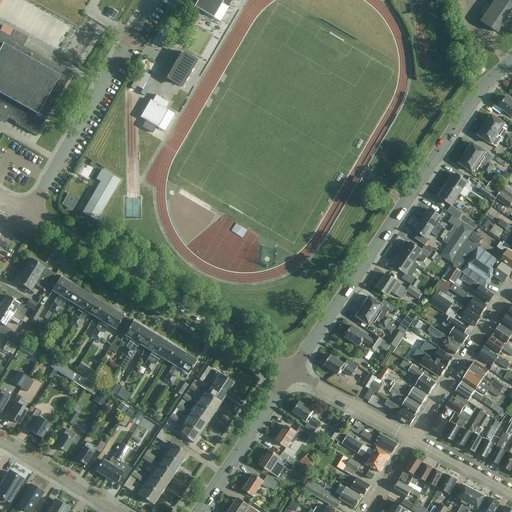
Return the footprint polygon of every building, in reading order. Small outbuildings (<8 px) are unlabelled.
[(198,0),(194,7),(213,18),(222,4),(228,7),(232,0),(198,0)] [(511,0),(496,0),(481,22),(498,33),(511,12),(511,0)] [(114,17),(117,12),(111,9),(108,14),(114,17)] [(0,121),(1,123),(3,118),(5,116),(16,122),(15,124),(35,135),(41,126),(42,127),(54,106),(57,108),(61,101),(58,99),(73,73),(61,66),(61,68),(24,47),(29,38),(15,30),(11,37),(0,30),(0,121)] [(168,79),(182,87),(197,61),(183,53),(168,79)] [(137,87),(142,90),(150,76),(145,73),(137,87)] [(169,103),(156,96),(153,102),(151,100),(140,118),(158,128),(168,110),(166,109),(169,103)] [(501,106),(500,107),(511,117),(511,101),(508,98),(504,102),(503,100),(499,105),(501,106)] [(507,136),(505,135),(510,128),(492,116),(485,126),(511,143),(511,138),(507,135),(507,136)] [(509,148),(511,144),(511,143),(485,126),(478,136),(496,148),(500,142),(502,143),(509,148)] [(488,163),(484,160),(485,158),(483,157),(486,153),(473,144),(466,154),(481,164),(491,171),(494,166),(488,162),(488,163)] [(491,171),(481,164),(466,154),(459,164),(473,173),(476,169),(477,170),(479,168),(483,170),(482,171),(488,175),(491,171)] [(97,221),(120,180),(102,170),(97,179),(101,182),(83,213),(97,221)] [(501,176),(507,180),(511,175),(505,171),(501,176)] [(446,184),(460,194),(468,183),(457,175),(454,179),(451,177),(446,184)] [(474,189),(494,202),(497,196),(483,187),(484,187),(478,183),(474,189)] [(486,188),(497,195),(501,190),(490,183),(486,188)] [(452,206),(460,194),(446,184),(440,192),(443,194),(440,198),(452,206)] [(501,191),(511,198),(511,190),(505,186),(501,191)] [(67,204),(77,211),(85,198),(75,192),(67,204)] [(511,204),(511,199),(501,192),(496,199),(510,208),(511,204)] [(447,213),(452,216),(462,223),(474,231),(479,225),(452,206),(447,213)] [(424,220),(436,229),(439,224),(437,223),(441,217),(430,210),(429,212),(428,211),(425,215),(427,215),(424,220)] [(448,222),(458,229),(462,223),(452,216),(448,222)] [(511,229),(511,226),(497,217),(494,221),(507,230),(506,230),(509,232),(507,234),(509,236),(511,234),(511,235),(511,229)] [(481,224),(487,229),(491,223),(485,219),(481,224)] [(416,231),(420,234),(427,239),(431,233),(438,237),(439,236),(443,240),(446,236),(441,232),(436,229),(424,220),(420,226),(418,225),(416,229),(417,230),(416,231)] [(500,261),(479,247),(469,240),(474,231),(462,223),(458,229),(440,256),(454,265),(453,267),(462,272),(461,273),(485,288),(494,276),(504,283),(511,271),(511,268),(500,261)] [(247,231),(236,224),(231,231),(243,238),(247,231)] [(501,238),(508,243),(511,245),(510,247),(507,245),(511,249),(511,235),(511,234),(509,236),(507,234),(509,232),(506,230),(501,238)] [(469,240),(478,246),(483,239),(474,233),(469,240)] [(429,240),(427,239),(420,234),(416,240),(425,246),(429,240)] [(511,249),(507,245),(504,242),(503,244),(501,242),(497,248),(503,252),(505,249),(507,251),(500,261),(511,268),(511,249)] [(421,250),(411,243),(408,247),(405,245),(400,253),(414,263),(417,258),(424,263),(428,256),(434,260),(438,254),(425,245),(425,247),(424,246),(421,250)] [(419,266),(414,263),(400,253),(395,261),(398,263),(395,267),(405,274),(406,275),(407,273),(412,276),(419,266)] [(45,283),(49,286),(56,274),(45,267),(38,263),(38,261),(34,259),(33,260),(31,259),(25,271),(45,283)] [(454,284),(461,273),(462,272),(453,267),(445,278),(454,284)] [(45,283),(25,271),(21,277),(20,276),(17,280),(18,281),(18,283),(31,291),(35,284),(42,288),(41,289),(46,292),(49,286),(45,283)] [(416,279),(412,276),(407,273),(406,275),(405,274),(402,278),(411,285),(412,285),(416,279)] [(494,296),(495,295),(462,273),(459,278),(478,291),(476,294),(490,303),(491,300),(493,300),(494,298),(494,296)] [(408,290),(397,283),(398,282),(387,275),(381,283),(380,282),(378,285),(379,287),(378,289),(389,296),(391,292),(402,300),(408,292),(419,299),(423,292),(416,288),(412,285),(411,285),(408,290)] [(54,312),(61,300),(72,282),(62,276),(52,291),(59,295),(50,310),(54,312)] [(444,277),(436,288),(446,295),(450,290),(454,284),(444,277)] [(416,288),(420,282),(416,279),(412,285),(416,288)] [(74,304),(83,289),(72,282),(61,300),(54,312),(58,315),(67,300),(74,304)] [(487,307),(454,284),(450,290),(462,298),(463,296),(472,302),(468,307),(481,316),(484,312),(486,311),(486,308),(487,307)] [(83,313),(94,295),(83,289),(74,304),(80,308),(78,310),(83,313)] [(454,301),(438,290),(430,304),(446,314),(454,301)] [(94,317),(104,302),(94,295),(83,313),(80,318),(75,325),(79,328),(88,313),(94,317)] [(26,323),(29,319),(16,311),(21,304),(7,296),(0,308),(23,321),(26,323)] [(370,297),(364,307),(389,324),(392,320),(386,316),(390,310),(392,312),(395,308),(385,301),(382,305),(370,297)] [(38,304),(30,299),(25,305),(34,311),(38,304)] [(96,340),(104,326),(115,308),(104,302),(94,317),(101,321),(92,335),(93,335),(91,337),(96,340)] [(30,318),(35,321),(44,308),(39,304),(30,318)] [(364,307),(357,317),(370,326),(373,322),(375,323),(376,321),(381,324),(379,327),(385,331),(390,324),(389,324),(364,307)] [(481,318),(465,307),(463,310),(461,308),(456,315),(475,327),(481,318)] [(23,321),(0,308),(0,332),(18,344),(22,337),(12,331),(13,331),(7,327),(11,320),(21,326),(23,321)] [(116,330),(125,315),(115,308),(104,326),(96,340),(100,342),(109,326),(116,330)] [(445,314),(440,320),(444,323),(449,316),(445,314)] [(511,316),(508,314),(505,318),(503,319),(503,322),(502,323),(511,330),(511,316)] [(75,325),(80,318),(75,315),(71,322),(75,325)] [(454,330),(450,336),(463,345),(469,336),(465,334),(468,329),(449,316),(444,323),(443,325),(450,330),(451,328),(454,330)] [(407,317),(398,330),(405,334),(413,321),(407,317)] [(423,323),(416,319),(412,326),(418,331),(423,323)] [(134,345),(145,327),(134,320),(124,336),(131,340),(129,342),(134,345)] [(396,348),(404,335),(395,329),(389,324),(387,329),(391,332),(393,337),(389,343),(396,348)] [(511,332),(500,325),(493,335),(507,344),(511,339),(511,332)] [(455,356),(457,353),(458,352),(459,350),(461,346),(432,326),(428,331),(445,343),(442,347),(455,356)] [(146,349),(155,333),(145,327),(134,345),(138,347),(140,345),(146,349)] [(374,341),(353,327),(350,331),(349,330),(345,335),(347,336),(346,337),(359,347),(363,341),(370,346),(370,347),(376,351),(379,347),(387,352),(388,350),(391,346),(377,337),(374,341)] [(155,358),(166,340),(155,333),(146,349),(152,352),(151,355),(155,358)] [(122,341),(116,337),(108,349),(114,353),(122,341)] [(511,349),(492,337),(486,346),(499,355),(503,350),(511,355),(511,349)] [(152,362),(147,369),(146,371),(151,374),(161,358),(167,361),(176,346),(166,340),(155,358),(152,362)] [(10,353),(13,355),(17,347),(8,342),(3,349),(10,353)] [(168,384),(176,370),(187,352),(176,346),(167,361),(173,365),(163,381),(168,384)] [(127,357),(131,349),(126,347),(122,354),(123,354),(122,356),(125,358),(126,356),(127,357)] [(33,353),(39,358),(43,352),(36,348),(33,353)] [(420,364),(440,378),(448,367),(451,363),(450,363),(453,358),(440,350),(436,355),(426,348),(423,352),(427,355),(420,364)] [(498,357),(485,348),(479,357),(492,366),(496,361),(507,369),(510,364),(499,356),(498,357)] [(188,374),(198,359),(187,352),(176,370),(168,384),(172,386),(182,370),(188,374)] [(119,368),(124,371),(132,360),(130,359),(127,357),(126,356),(125,358),(119,368)] [(347,366),(345,365),(332,356),(325,366),(338,375),(342,370),(352,377),(359,367),(350,361),(347,366)] [(436,384),(423,375),(424,373),(404,360),(400,366),(419,378),(420,377),(421,378),(416,386),(429,395),(436,384)] [(57,372),(61,366),(54,361),(50,367),(54,370),(50,375),(54,377),(57,372)] [(76,371),(89,379),(94,372),(81,363),(76,371)] [(475,363),(469,371),(485,382),(486,382),(491,386),(501,393),(506,386),(495,379),(493,382),(485,376),(489,372),(475,363)] [(198,375),(204,379),(211,369),(205,365),(198,375)] [(61,366),(57,372),(87,391),(91,385),(61,366)] [(378,379),(382,382),(389,370),(385,368),(378,379)] [(21,388),(28,378),(28,377),(18,371),(11,382),(21,388)] [(501,393),(491,386),(486,382),(485,382),(469,371),(463,381),(485,395),(488,391),(498,398),(501,393)] [(212,383),(227,393),(234,383),(232,382),(233,381),(229,378),(228,380),(216,372),(212,379),(214,380),(212,383)] [(369,389),(370,389),(376,378),(370,374),(363,386),(369,389)] [(92,379),(103,386),(105,384),(96,378),(97,378),(94,376),(92,379)] [(28,378),(21,388),(27,392),(34,382),(28,378)] [(376,378),(370,389),(378,394),(383,386),(381,384),(382,382),(378,379),(376,378)] [(409,392),(392,380),(389,385),(393,388),(393,387),(400,392),(422,406),(424,402),(426,402),(427,400),(427,398),(428,397),(415,388),(410,395),(408,394),(409,392)] [(174,391),(181,395),(188,386),(181,381),(174,391)] [(108,390),(117,396),(122,388),(113,382),(108,390)] [(201,390),(192,383),(189,388),(198,394),(201,390)] [(220,403),(227,393),(212,383),(205,393),(206,393),(205,394),(220,404),(221,403),(220,403)] [(483,397),(462,383),(456,392),(469,401),(473,396),(480,401),(480,400),(483,397)] [(91,385),(87,391),(94,395),(98,389),(91,385)] [(422,406),(400,392),(393,387),(393,388),(390,392),(404,400),(405,398),(407,400),(403,407),(416,415),(417,414),(419,413),(420,411),(420,410),(422,406)] [(375,392),(370,389),(364,398),(370,402),(375,392)] [(11,397),(3,391),(0,395),(0,394),(0,412),(1,413),(9,400),(11,397)] [(100,392),(94,401),(102,407),(108,397),(100,392)] [(194,400),(186,394),(183,398),(191,404),(194,400)] [(217,408),(220,404),(205,394),(199,403),(214,413),(215,412),(216,413),(218,409),(217,408)] [(459,414),(467,420),(469,421),(471,417),(462,411),(468,402),(458,396),(455,400),(453,398),(447,407),(459,414)] [(28,405),(21,400),(18,405),(17,404),(8,418),(19,425),(28,411),(25,409),(28,405)] [(314,411),(300,402),(293,413),(304,419),(303,421),(308,424),(305,428),(312,432),(315,427),(317,428),(321,423),(311,416),(314,411)] [(399,414),(396,418),(409,425),(411,425),(416,417),(392,402),(389,408),(399,414)] [(117,409),(125,415),(129,408),(121,403),(117,409)] [(211,418),(214,413),(199,403),(192,413),(207,423),(208,422),(209,423),(212,419),(211,418)] [(82,407),(77,404),(67,421),(73,425),(79,414),(78,414),(82,407)] [(187,410),(179,404),(176,408),(185,414),(187,410)] [(456,413),(446,407),(431,430),(442,435),(456,413)] [(125,415),(131,418),(135,412),(129,409),(125,415)] [(42,414),(36,410),(29,421),(35,424),(30,431),(42,439),(51,425),(40,418),(42,414)] [(466,448),(477,426),(479,423),(485,413),(481,411),(469,432),(464,429),(457,443),(458,444),(461,446),(462,446),(466,448)] [(134,418),(141,422),(143,417),(136,412),(134,415),(135,416),(134,418)] [(181,419),(172,413),(169,418),(178,424),(181,419)] [(204,428),(207,423),(192,413),(186,423),(201,433),(201,432),(203,433),(205,429),(204,428)] [(478,436),(479,434),(482,429),(490,417),(486,414),(486,413),(485,413),(479,423),(477,426),(466,448),(476,454),(484,439),(478,436)] [(462,429),(467,420),(459,414),(457,417),(460,418),(456,425),(452,423),(445,437),(454,442),(462,429)] [(130,419),(125,415),(120,424),(127,429),(130,425),(128,423),(130,419)] [(511,418),(511,419),(497,447),(490,461),(494,463),(496,465),(499,465),(500,466),(508,452),(500,448),(501,446),(503,447),(511,429),(511,418)] [(79,430),(84,433),(88,427),(82,423),(79,430)] [(197,438),(201,433),(186,423),(179,433),(194,443),(195,442),(196,442),(198,439),(197,438)] [(337,435),(338,435),(341,430),(335,425),(329,435),(328,437),(334,441),(335,439),(337,435)] [(279,434),(275,440),(287,448),(291,441),(293,443),(295,442),(298,438),(306,443),(310,436),(299,428),(296,433),(287,427),(281,435),(279,434)] [(487,440),(478,454),(482,457),(483,458),(487,459),(488,460),(496,445),(490,442),(497,429),(493,427),(486,439),(487,440)] [(357,430),(356,433),(361,436),(364,431),(359,428),(357,430)] [(184,444),(162,429),(156,438),(165,443),(167,440),(174,444),(167,455),(180,464),(181,463),(182,463),(185,460),(184,459),(187,454),(181,449),(184,444)] [(80,438),(67,430),(64,435),(56,447),(66,453),(72,442),(76,444),(80,438)] [(364,431),(361,436),(392,454),(399,445),(381,435),(379,439),(364,431)] [(379,473),(380,472),(381,471),(383,468),(383,467),(385,464),(345,440),(338,435),(337,435),(335,439),(342,444),(368,460),(365,465),(379,473)] [(345,440),(385,464),(387,461),(388,461),(390,458),(390,457),(390,455),(376,447),(373,451),(347,435),(345,440)] [(97,448),(87,442),(84,447),(76,459),(86,465),(94,453),(97,448)] [(123,457),(129,448),(122,444),(117,453),(123,457)] [(323,444),(319,450),(324,453),(328,447),(323,444)] [(511,448),(510,452),(510,453),(502,467),(506,469),(507,471),(510,472),(511,473),(511,472),(511,448)] [(145,455),(153,460),(155,457),(147,451),(145,455)] [(280,457),(270,451),(265,459),(263,458),(258,465),(278,478),(285,467),(291,471),(297,461),(283,452),(280,457)] [(120,462),(123,457),(117,453),(114,458),(112,457),(108,464),(103,461),(96,471),(106,478),(113,467),(117,460),(120,462)] [(151,464),(153,460),(145,455),(142,458),(151,464)] [(177,469),(180,464),(167,455),(160,465),(174,474),(175,473),(176,473),(178,470),(177,469)] [(312,458),(305,464),(310,469),(317,463),(312,458)] [(409,487),(415,476),(423,463),(419,460),(416,458),(415,458),(414,458),(399,481),(409,487)] [(354,477),(357,472),(361,466),(351,459),(344,471),(354,477)] [(428,483),(436,469),(431,467),(429,465),(427,465),(425,464),(418,477),(415,476),(409,487),(414,490),(420,479),(427,483),(428,483)] [(125,480),(132,469),(127,465),(123,473),(113,467),(106,478),(117,484),(121,477),(125,480)] [(170,479),(174,474),(160,465),(153,475),(167,484),(168,483),(169,484),(171,480),(170,479)] [(437,488),(445,475),(444,474),(442,472),(440,472),(436,469),(428,483),(427,483),(422,493),(426,496),(432,485),(437,488)] [(131,475),(137,478),(140,480),(142,477),(133,471),(131,475)] [(366,476),(372,480),(375,475),(369,471),(366,476)] [(0,488),(0,501),(2,503),(5,502),(6,500),(10,502),(23,481),(19,478),(18,476),(16,474),(13,475),(10,473),(0,488)] [(132,486),(137,478),(131,475),(124,486),(133,492),(135,488),(132,486)] [(163,489),(167,484),(153,475),(146,485),(160,494),(161,493),(162,494),(164,490),(163,489)] [(264,482),(254,475),(249,484),(247,482),(242,489),(254,497),(262,485),(269,490),(270,487),(274,491),(279,484),(267,477),(264,482)] [(457,480),(447,475),(435,497),(439,499),(443,494),(441,493),(443,491),(450,495),(458,482),(457,480)] [(365,495),(371,486),(358,478),(355,483),(352,481),(349,485),(365,495)] [(324,489),(310,480),(304,490),(338,509),(341,503),(341,502),(342,500),(356,508),(362,498),(346,487),(340,496),(335,493),(336,491),(326,485),(324,489)] [(397,486),(395,486),(394,488),(394,490),(394,491),(407,499),(410,494),(418,499),(420,495),(400,481),(397,486)] [(32,486),(30,485),(18,506),(16,505),(11,511),(20,511),(21,510),(23,511),(24,510),(26,511),(32,511),(43,493),(37,490),(38,489),(33,485),(32,486)] [(153,505),(160,494),(146,485),(139,495),(147,501),(146,502),(150,504),(151,503),(153,505)] [(463,511),(475,491),(471,489),(469,487),(466,486),(464,485),(457,500),(465,505),(465,507),(463,506),(459,511),(463,511)] [(478,511),(479,511),(487,497),(475,491),(463,511),(470,511),(472,509),(478,511)] [(295,498),(301,502),(304,497),(298,494),(295,498)] [(495,511),(500,503),(490,498),(481,511),(495,511)] [(252,508),(250,507),(238,499),(230,511),(231,511),(255,511),(256,511),(258,511),(267,511),(255,503),(252,508)] [(417,499),(414,505),(411,510),(415,511),(417,511),(423,502),(417,499)] [(293,511),(299,504),(293,500),(286,509),(289,511),(293,511)] [(411,510),(414,505),(404,500),(402,504),(411,510)] [(66,511),(69,509),(56,501),(49,511),(66,511)] [(388,511),(408,511),(394,503),(388,511)]
